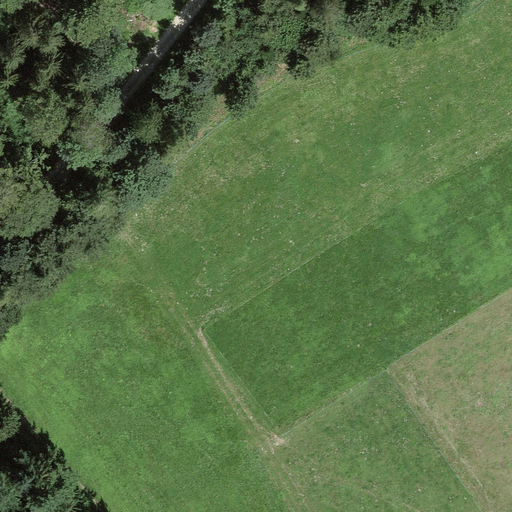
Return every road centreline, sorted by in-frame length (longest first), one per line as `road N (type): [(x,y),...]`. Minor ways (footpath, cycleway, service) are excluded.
road 1 (track): [(0,213),(53,174),(110,114),(202,0)]
road 2 (track): [(110,114),(69,22),(35,0)]
